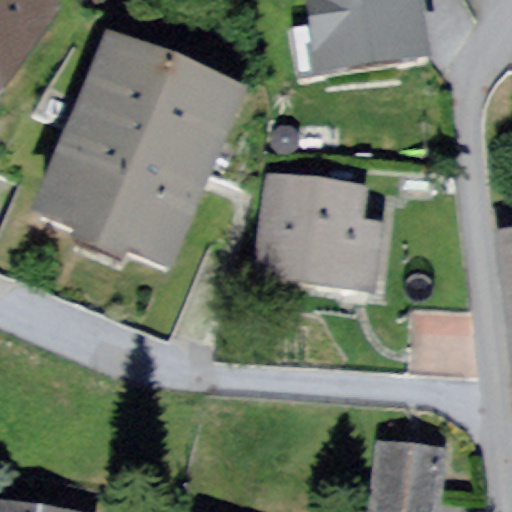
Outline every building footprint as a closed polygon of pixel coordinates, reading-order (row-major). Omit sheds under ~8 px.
[(40,0),(0,0),(0,101),(58,91),(40,0)] [(306,0),(320,84),(424,67),(412,0),(306,0)] [(28,220),(162,278),(236,107),(102,49),(28,220)] [(270,188),(255,287),(369,305),(384,206),(270,188)] [(511,249),(497,251),(511,398),(511,397),(511,249)] [(380,443),(375,511),(443,511),(448,447),(380,443)]
